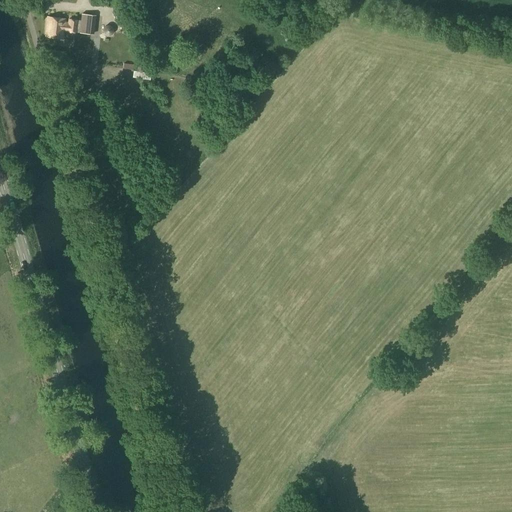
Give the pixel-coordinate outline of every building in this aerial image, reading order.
[(81,14),(80,21),(79,33),(93,35),(95,15),(81,14)] [(48,18),(46,36),(47,38),(62,39),(63,31),(66,31),(67,21),(64,21),(64,19),(48,18)] [(76,33),(77,20),(78,19),(68,18),(67,21),(66,31),(66,33),(76,34),(76,33)] [(109,26),(108,26),(107,26),(106,26),(106,27),(105,27),(104,28),(104,29),(103,29),(103,30),(103,31),(103,32),(103,33),(104,33),(104,34),(105,35),(106,35),(106,36),(107,36),(108,36),(109,36),(110,36),(110,35),(111,35),(112,34),(112,33),(113,33),(113,32),(113,31),(113,30),(113,29),(112,28),(112,27),(111,27),(110,26),(109,26)] [(109,50),(99,51),(99,55),(102,55),(102,61),(110,60),(109,50)]
